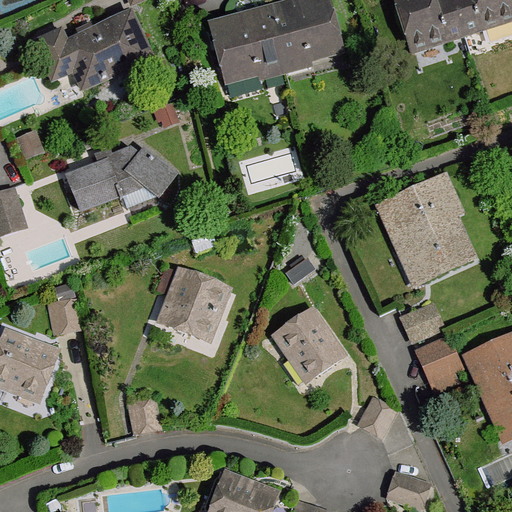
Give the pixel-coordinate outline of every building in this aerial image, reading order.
[(329,0),(295,0),(208,23),(225,88),(344,56),(329,0)] [(392,0),(410,55),(511,23),(511,8),(509,0),(392,0)] [(63,35),(33,50),(54,92),(76,81),(87,103),(158,67),(135,20),(71,52),(63,35)] [(133,145),(67,174),(80,208),(141,185),(156,193),(173,173),(133,145)] [(415,295),(480,266),(460,220),(466,217),(449,179),(377,210),(415,295)] [(0,238),(28,232),(17,188),(0,191),(0,238)] [(286,272),(295,285),(316,270),(308,258),(286,272)] [(234,295),(181,276),(159,335),(213,354),(234,295)] [(48,304),(53,337),(84,331),(78,299),(48,304)] [(430,305),(401,317),(411,340),(440,328),(430,305)] [(317,312),(274,342),(308,392),(351,362),(317,312)] [(61,356),(4,336),(0,346),(0,396),(42,411),(61,356)] [(446,338),(417,351),(435,394),(465,382),(446,338)] [(511,445),(511,339),(465,361),(505,449),(511,445)] [(372,399),(358,424),(380,436),(394,411),(372,399)] [(155,401),(132,406),(138,438),(161,433),(155,401)] [(395,477),(387,502),(415,511),(424,511),(432,490),(395,477)] [(276,511),(282,500),(227,478),(212,511),(276,511)]
